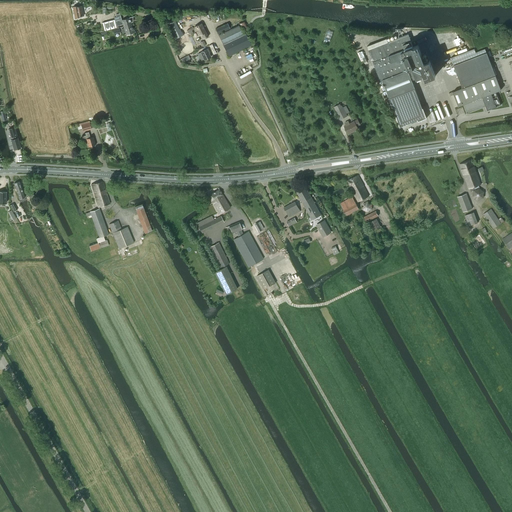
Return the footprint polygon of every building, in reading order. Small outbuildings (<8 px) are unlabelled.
[(82,6),(77,7),(77,6),(73,7),(75,18),(80,17),(80,16),(84,15),(82,6)] [(121,15),(115,17),(117,25),(123,24),(124,26),(131,24),(131,22),(132,22),(132,21),(132,17),(122,19),(121,15)] [(174,18),(167,22),(175,38),(184,34),(182,31),(181,31),(180,29),(179,29),(174,18)] [(105,31),(116,28),(114,20),(102,23),(105,31)] [(244,21),(239,24),(243,34),(248,31),(244,21)] [(202,23),(194,27),(199,36),(201,35),(204,39),(208,37),(202,23)] [(132,28),(131,24),(124,26),(124,28),(122,29),(123,32),(125,32),(126,35),(135,32),(134,28),(132,28)] [(216,29),(218,34),(230,28),(227,24),(216,29)] [(239,25),(218,35),(223,44),(243,34),(239,25)] [(243,35),(243,34),(223,44),(228,56),(252,45),(246,34),(243,35)] [(408,34),(368,50),(377,72),(380,80),(382,80),(389,98),(415,89),(412,80),(416,79),(425,76),(426,79),(436,76),(430,60),(425,62),(425,61),(424,61),(418,45),(413,47),(412,45),(411,45),(410,42),(411,42),(408,34)] [(458,38),(439,45),(444,59),(463,52),(458,38)] [(204,59),(204,60),(211,57),(209,53),(210,53),(208,49),(200,52),(200,53),(198,54),(201,60),(204,59)] [(462,88),(453,92),(458,106),(464,104),(467,113),(486,106),(487,110),(496,107),(496,106),(501,105),(496,92),(501,90),(487,53),(453,65),(462,88)] [(415,89),(389,98),(400,126),(418,120),(418,121),(427,118),(423,108),(422,108),(415,89)] [(334,107),(340,119),(347,116),(341,104),(334,107)] [(358,119),(354,121),(349,124),(348,121),(345,123),(346,125),(344,126),(348,134),(358,129),(357,126),(360,124),(358,119)] [(79,126),(81,126),(83,131),(91,129),(89,121),(79,123),(79,126)] [(17,136),(16,134),(14,127),(9,129),(11,137),(12,137),(13,139),(11,140),(14,150),(20,148),(17,138),(16,138),(16,136),(17,136)] [(93,137),(90,138),(88,132),(85,133),(86,135),(82,136),(84,141),(87,140),(89,147),(95,145),(93,137)] [(471,191),(479,188),(478,185),(481,184),(472,160),(460,164),(469,188),(470,188),(471,191)] [(369,196),(359,176),(358,175),(348,180),(358,201),(369,196)] [(14,183),(20,199),(25,197),(19,181),(14,183)] [(110,204),(103,181),(91,185),(98,207),(110,204)] [(302,203),(306,208),(315,203),(306,188),(297,192),(302,203)] [(220,189),(209,195),(215,208),(219,214),(230,207),(224,197),(220,189)] [(484,192),(479,189),(474,191),(473,196),(477,200),(483,198),(484,192)] [(458,197),(463,212),(472,209),(466,194),(458,197)] [(352,197),(340,204),(347,215),(359,209),(352,197)] [(284,207),(289,217),(300,211),(295,202),(284,207)] [(321,215),(315,203),(306,208),(312,220),(321,215)] [(152,231),(142,204),(135,207),(145,233),(152,231)] [(90,212),(86,213),(88,219),(92,218),(99,237),(108,234),(103,219),(102,215),(99,208),(90,212)] [(104,213),(105,216),(106,219),(112,219),(115,215),(113,210),(107,209),(104,213)] [(484,214),(493,228),(501,223),(491,209),(484,214)] [(366,222),(378,216),(376,211),(364,217),(366,222)] [(466,226),(473,224),(477,223),(473,212),(465,215),(467,220),(465,221),(466,226)] [(206,218),(197,223),(202,233),(224,222),(221,216),(215,219),(215,218),(214,218),(214,219),(213,220),(211,216),(206,218)] [(376,219),(370,222),(374,230),(380,226),(376,219)] [(322,237),(332,232),(325,220),(320,223),(315,226),(322,237)] [(134,242),(127,227),(121,229),(118,221),(109,224),(119,248),(134,242)] [(241,230),(242,229),(238,222),(230,226),(229,226),(226,228),(228,232),(231,230),(233,233),(236,232),(238,237),(234,239),(248,267),(263,259),(248,232),(243,234),(241,230)] [(255,227),(257,231),(262,231),(264,228),(262,223),(258,223),(255,227)] [(509,249),(511,246),(511,232),(502,239),(509,249)] [(107,240),(105,240),(98,243),(89,246),(91,251),(108,245),(107,240)] [(229,264),(219,243),(219,242),(210,246),(220,268),(229,264)] [(215,272),(225,294),(237,288),(226,266),(215,272)] [(275,283),(268,270),(256,276),(263,289),(275,283)]
